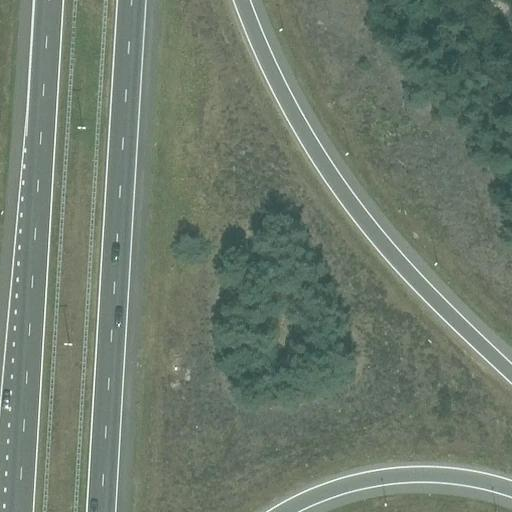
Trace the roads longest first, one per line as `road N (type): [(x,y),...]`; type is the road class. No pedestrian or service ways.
road 1 (motorway): [(99,511),(130,0)]
road 2 (motorway): [(48,0),(18,511)]
road 3 (motorway): [(511,373),(402,266),(347,199),(290,110),(241,0)]
road 4 (motorway): [(281,511),(343,484),(403,474),(511,489)]
